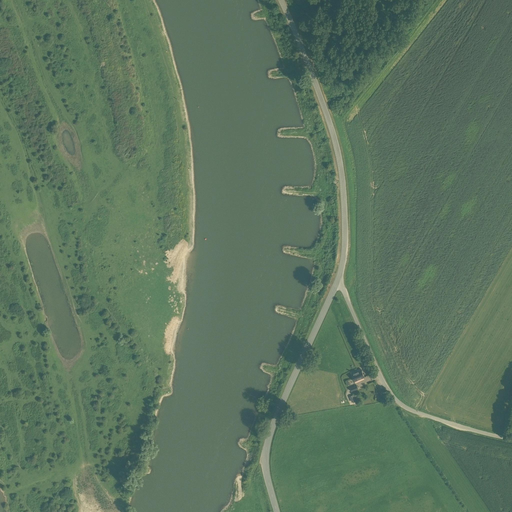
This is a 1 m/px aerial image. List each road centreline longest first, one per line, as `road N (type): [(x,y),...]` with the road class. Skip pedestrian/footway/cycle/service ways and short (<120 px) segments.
road 1 (unclassified): [(338,276),(344,231),(335,151),(278,0)]
road 2 (unclassified): [(511,439),(397,403),(338,276)]
road 3 (unclassified): [(338,276),(266,440),(264,470),(276,511)]
